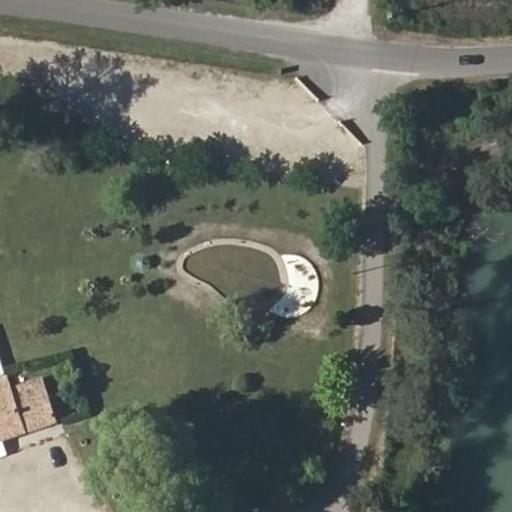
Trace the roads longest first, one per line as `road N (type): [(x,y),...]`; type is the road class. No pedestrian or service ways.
road 1 (tertiary): [(0,5),(402,72),(511,56)]
road 2 (track): [(402,72),(357,511)]
